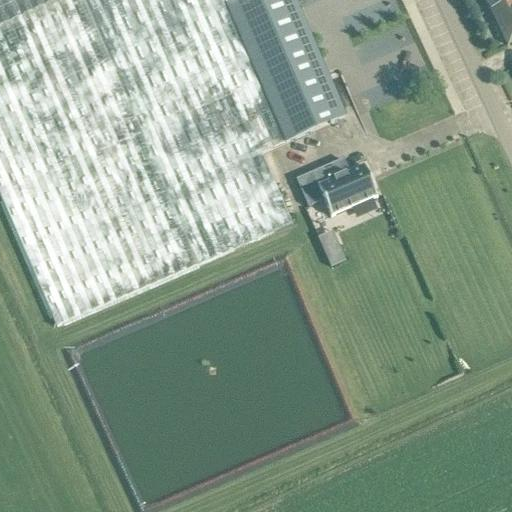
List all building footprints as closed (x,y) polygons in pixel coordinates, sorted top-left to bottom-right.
[(0,0),(0,196),(56,328),(293,226),(261,154),(285,144),(227,8),(222,0),(0,0)] [(222,0),(227,8),(245,0),(222,0)] [(344,118),(293,0),(245,0),(227,8),(285,144),(344,118)] [(511,0),(486,0),(508,46),(511,44),(511,0)] [(343,161),(296,181),(308,209),(324,202),(331,219),(332,218),(376,199),(377,199),(368,178),(365,171),(363,167),(362,167),(362,168),(349,174),(343,161)]
